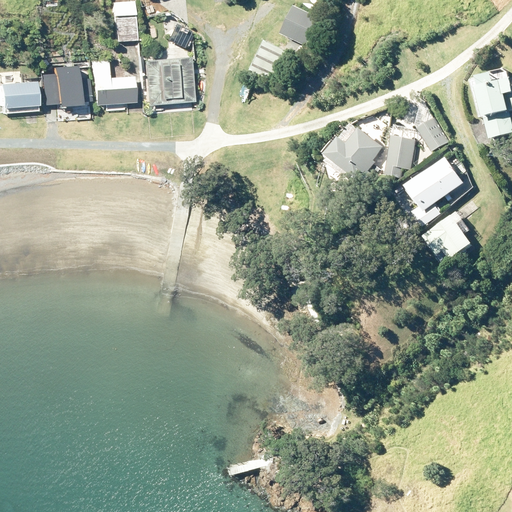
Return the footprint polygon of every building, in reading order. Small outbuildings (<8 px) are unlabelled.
[(134,43),(134,18),(133,1),(113,2),(113,18),(114,43),(134,43)] [(296,8),(282,36),(310,50),(324,23),(296,8)] [(175,23),(165,39),(183,50),(192,34),(175,23)] [(267,42),(250,72),(274,85),(290,55),(267,42)] [(190,57),(142,59),(145,108),(193,106),(190,57)] [(106,59),(90,60),(94,107),(104,106),(104,112),(123,111),(123,105),(133,104),(131,77),(107,79),(106,59)] [(511,80),(509,69),(476,78),(494,142),(511,137),(511,113),(511,112),(511,80)] [(19,72),(0,73),(0,109),(0,115),(36,113),(34,82),(19,83),(19,72)] [(58,79),(41,80),(43,114),(55,114),(55,117),(79,116),(78,111),(89,111),(88,80),(58,82),(58,79)] [(246,89),(237,85),(232,95),(241,100),(246,89)] [(434,120),(418,130),(433,154),(449,144),(434,120)] [(330,168),(345,179),(348,176),(359,185),(362,180),(366,183),(372,176),(370,173),(377,164),(376,163),(384,153),(353,126),(327,157),(334,163),(330,168)] [(417,141),(392,138),(386,179),(401,182),(403,171),(412,172),(417,141)] [(457,159),(449,165),(444,159),(389,201),(416,236),(471,194),(460,180),(469,174),(457,159)] [(456,213),(422,240),(445,270),(475,247),(466,236),(471,233),(456,213)]
